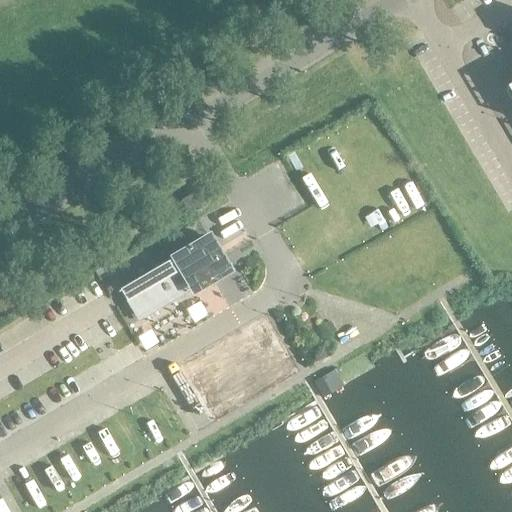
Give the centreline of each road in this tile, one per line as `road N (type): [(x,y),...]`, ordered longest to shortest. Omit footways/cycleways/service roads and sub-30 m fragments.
road 1 (unclassified): [(191,123),(399,0)]
road 2 (unclassified): [(0,235),(191,123)]
road 3 (unclassified): [(204,431),(394,321)]
road 4 (residential): [(511,165),(413,0)]
road 5 (unclassified): [(161,363),(0,459)]
road 6 (unclassified): [(191,123),(289,282)]
road 7 (unclassified): [(204,431),(69,511)]
road 8 (unclassified): [(289,282),(161,363)]
